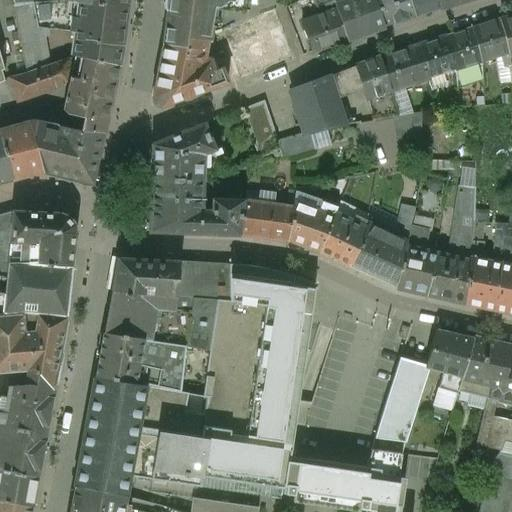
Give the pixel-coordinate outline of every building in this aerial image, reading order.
[(70,0),(68,0),(66,16),(71,17),(70,30),(76,31),(73,55),(76,56),(119,66),(120,58),(127,7),(70,0)] [(166,0),(161,45),(162,45),(162,46),(185,48),(188,39),(208,40),(208,43),(210,43),(215,19),(205,17),(206,9),(243,13),(244,0),(166,0)] [(333,0),(312,0),(316,9),(334,2),(333,0)] [(333,0),(334,2),(337,10),(338,13),(348,9),(346,3),(345,3),(349,1),(348,0),(333,0)] [(355,0),(346,3),(348,9),(338,13),(348,40),(385,27),(375,0),(355,0)] [(375,0),(385,27),(417,16),(411,0),(375,0)] [(438,0),(411,0),(417,16),(441,8),(438,0)] [(438,0),(441,8),(466,0),(438,0)] [(43,28),(37,28),(33,3),(14,5),(26,73),(48,65),(43,28)] [(337,10),(302,23),(313,52),(348,40),(338,13),(337,10)] [(511,15),(499,19),(508,54),(510,59),(511,58),(511,15)] [(508,54),(499,19),(473,27),(483,62),(500,57),(508,54)] [(473,27),(446,36),(457,69),(457,71),(483,62),(473,27)] [(279,28),(227,48),(238,79),(292,60),(279,28)] [(446,36),(419,45),(429,78),(457,69),(446,36)] [(188,39),(185,48),(162,46),(152,99),(152,102),(155,106),(158,107),(160,107),(220,86),(220,85),(228,82),(223,68),(215,71),(210,58),(205,57),(208,43),(208,40),(188,39)] [(419,45),(380,57),(392,92),(430,80),(429,78),(419,45)] [(508,54),(500,57),(504,68),(509,66),(508,60),(510,59),(508,54)] [(119,66),(76,56),(73,67),(69,84),(64,111),(68,115),(85,118),(83,131),(104,132),(119,66)] [(380,57),(331,76),(347,124),(399,116),(392,92),(380,57)] [(26,73),(8,77),(9,79),(17,99),(18,101),(69,84),(73,67),(69,58),(26,73)] [(331,76),(291,91),(303,133),(308,132),(324,127),(347,124),(331,76)] [(9,79),(0,83),(0,104),(17,99),(9,79)] [(449,86),(430,87),(431,105),(450,104),(449,86)] [(264,101),(241,110),(259,160),(279,150),(277,142),(278,141),(264,101)] [(81,131),(50,125),(38,122),(31,124),(44,171),(92,184),(104,132),(83,131),(81,131)] [(31,124),(0,131),(0,138),(11,174),(12,179),(44,171),(31,124)] [(204,125),(152,145),(151,180),(202,181),(203,154),(214,150),(204,125)] [(303,133),(279,141),(278,141),(277,142),(279,150),(281,159),(314,150),(308,132),(303,133)] [(0,176),(11,174),(0,138),(0,176)] [(202,181),(151,180),(149,232),(200,234),(201,212),(202,181)] [(459,187),(450,248),(452,255),(452,256),(469,260),(470,258),(471,240),(473,223),(474,211),(474,189),(459,187)] [(274,194),(259,192),(258,203),(273,205),(274,194)] [(242,200),(212,200),(211,212),(213,213),(212,234),(239,235),(243,201),(242,200)] [(258,203),(243,201),(239,235),(287,242),(292,207),(273,205),(258,203)] [(324,213),(293,202),(292,207),(287,242),(311,250),(324,213)] [(511,203),(510,225),(497,224),(495,254),(508,255),(505,265),(511,265),(511,203)] [(415,209),(402,206),(397,230),(396,231),(409,236),(411,227),(415,209)] [(489,211),(474,211),(473,223),(488,223),(489,211)] [(12,212),(0,215),(0,262),(7,263),(12,212)] [(55,214),(23,213),(23,212),(12,212),(7,263),(7,265),(37,264),(71,266),(75,232),(74,228),(72,224),(70,221),(63,216),(59,214),(55,214)] [(211,212),(201,212),(200,234),(212,234),(213,213),(211,212)] [(366,226),(335,213),(319,253),(350,268),(365,231),(366,226)] [(397,230),(369,218),(366,226),(365,231),(350,268),(397,289),(406,245),(409,236),(396,231),(397,230)] [(428,231),(411,227),(409,236),(406,245),(424,250),(428,231)] [(486,242),(471,240),(470,258),(479,260),(480,256),(484,256),(486,242)] [(424,250),(406,245),(397,289),(428,296),(438,253),(424,250)] [(452,256),(438,253),(428,296),(465,305),(469,260),(452,256)] [(479,260),(470,258),(469,260),(465,305),(489,310),(493,262),(479,260)] [(230,265),(117,259),(115,267),(111,291),(177,297),(217,300),(230,301),(230,265)] [(71,266),(37,264),(7,265),(7,263),(0,262),(0,316),(22,314),(66,318),(71,266)] [(511,265),(505,265),(500,264),(498,286),(501,286),(498,312),(511,314),(511,265)] [(217,300),(202,396),(207,397),(205,414),(204,416),(205,417),(204,420),(204,421),(210,423),(210,436),(202,435),(201,441),(208,442),(203,476),(203,478),(282,489),(290,456),(306,349),(313,350),(314,339),(308,338),(315,285),(303,280),(280,271),(265,268),(249,266),(230,265),(230,301),(217,300)] [(177,297),(111,291),(103,334),(185,346),(191,312),(176,310),(177,297)] [(66,318),(22,314),(0,316),(0,371),(21,370),(22,385),(34,384),(53,387),(66,318)] [(472,338),(437,331),(426,366),(425,368),(429,369),(444,373),(461,378),(462,374),(472,338)] [(185,346),(103,334),(96,377),(135,384),(135,383),(140,357),(184,364),(187,346),(185,346)] [(511,355),(510,355),(511,348),(511,347),(472,338),(462,374),(493,380),(488,399),(496,401),(511,404),(511,355)] [(184,364),(140,357),(135,383),(180,392),(184,364)] [(426,366),(400,359),(371,450),(402,454),(429,369),(425,368),(426,366)] [(461,378),(444,373),(439,389),(456,394),(461,378)] [(87,470),(129,476),(200,487),(201,485),(200,485),(201,475),(203,476),(208,442),(201,441),(202,435),(210,436),(210,423),(204,421),(204,416),(205,414),(207,397),(202,396),(188,394),(96,378),(95,378),(82,450),(84,451),(88,467),(87,470)] [(4,410),(48,411),(53,387),(34,384),(22,385),(9,386),(4,410)] [(511,421),(493,417),(496,401),(488,399),(478,444),(501,450),(504,442),(511,443),(511,421)] [(48,411),(4,410),(0,408),(0,426),(18,429),(21,429),(44,433),(48,411)] [(21,429),(18,429),(0,426),(0,470),(36,478),(44,433),(21,429)] [(84,451),(82,450),(77,477),(75,487),(76,487),(76,488),(125,498),(127,486),(129,476),(87,470),(88,467),(84,451)] [(366,468),(290,456),(282,489),(281,501),(358,511),(359,509),(368,510),(367,511),(400,511),(405,478),(398,477),(402,454),(371,450),(366,468)] [(507,511),(511,492),(511,456),(497,454),(494,459),(484,493),(478,511),(507,511)] [(36,478),(0,470),(0,498),(31,506),(36,478)] [(76,488),(75,488),(70,511),(127,511),(131,499),(76,488)] [(0,498),(0,511),(29,511),(31,506),(0,498)] [(190,511),(191,509),(131,499),(128,511),(190,511)] [(256,511),(257,509),(192,500),(191,509),(190,511),(256,511)]
